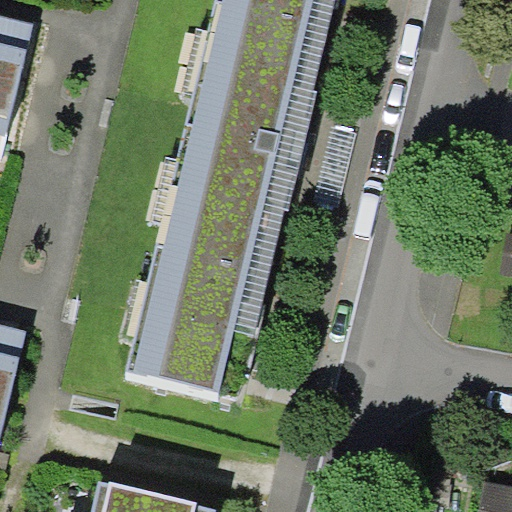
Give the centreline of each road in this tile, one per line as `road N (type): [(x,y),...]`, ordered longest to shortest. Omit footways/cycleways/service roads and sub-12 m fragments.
road 1 (residential): [(469,0),(375,348)]
road 2 (residential): [(375,348),(329,511)]
road 3 (residential): [(375,348),(511,372)]
